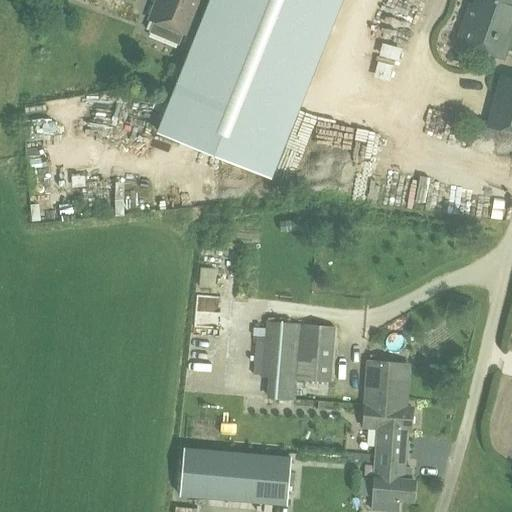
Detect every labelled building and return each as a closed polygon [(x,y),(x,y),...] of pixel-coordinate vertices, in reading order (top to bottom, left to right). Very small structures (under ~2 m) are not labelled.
[(154,0),(147,20),(152,23),(148,32),(177,44),(181,34),(187,37),(201,0),(154,0)] [(210,0),(158,133),(269,177),(340,0),(210,0)] [(470,7),(457,43),(502,59),(511,30),(511,21),(511,18),(511,0),(476,0),(473,8),(470,7)] [(363,1),(355,48),(403,55),(409,16),(385,12),(386,5),(363,1)] [(511,80),(501,78),(501,79),(488,127),(511,133),(511,80)] [(405,88),(395,119),(414,126),(423,100),(444,107),(446,101),(405,88)] [(300,158),(315,162),(323,124),(308,121),(300,158)] [(477,185),(473,212),(499,215),(502,188),(477,185)] [(281,232),(297,231),(296,221),(280,223),(281,232)] [(297,381),(301,326),(267,323),(266,329),(266,338),(263,378),(271,379),(269,399),(295,401),(297,381)] [(335,328),(301,326),(297,381),(331,383),(335,328)] [(256,337),(266,338),(266,329),(254,328),(253,337),(256,337)] [(369,361),(365,405),(405,408),(408,365),(369,361)] [(290,402),(290,413),(314,413),(315,402),(290,402)] [(405,408),(365,405),(363,428),(378,429),(376,461),(404,464),(407,431),(411,431),(412,408),(405,408)] [(181,497),(286,506),(290,458),(185,448),(181,497)] [(411,469),(404,469),(404,464),(376,461),(372,511),(388,511),(398,511),(399,500),(413,502),(414,482),(410,481),(411,469)]
